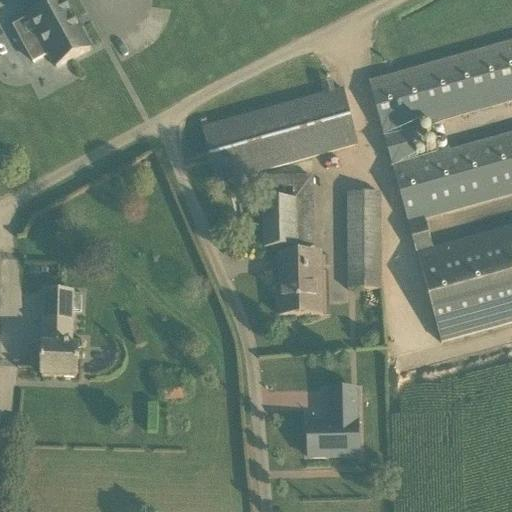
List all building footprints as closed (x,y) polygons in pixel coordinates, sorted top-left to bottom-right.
[(34,63),(49,54),(57,68),(90,50),(74,20),(76,19),(65,0),(34,0),(40,11),(27,18),(38,37),(23,45),(34,63)] [(511,133),(418,161),(410,129),(511,101),(511,43),(369,84),(409,224),(442,344),(511,324),(511,228),(433,251),(425,220),(511,195),(511,133)] [(217,185),(359,147),(344,90),(202,131),(217,185)] [(312,250),(312,178),(263,179),(264,249),(312,250)] [(350,291),(381,291),(380,196),(349,196),(350,291)] [(320,318),(320,257),(280,257),(281,288),(278,288),(279,317),(320,318)] [(41,378),(78,378),(79,347),(72,347),(74,294),(45,293),(41,378)] [(357,425),(356,392),(329,392),(329,413),(332,413),(332,425),(309,426),(309,460),(359,459),(359,425),(357,425)]
